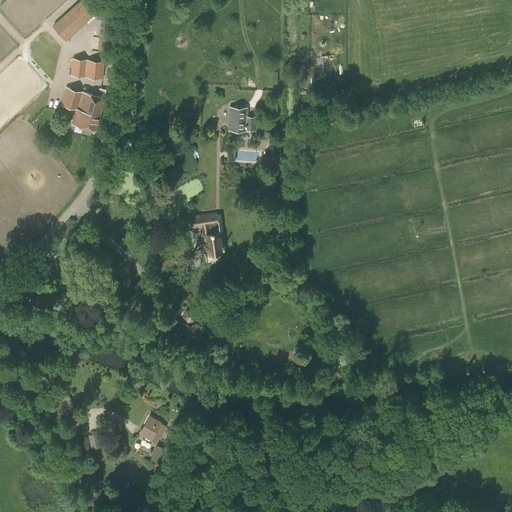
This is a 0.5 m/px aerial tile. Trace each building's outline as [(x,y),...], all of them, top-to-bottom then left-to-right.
[(84,0),(79,0),(52,25),(66,40),(97,13),(84,0)] [(102,14),(100,36),(109,36),(111,15),(102,14)] [(105,61),(73,57),(70,75),(103,78),(105,61)] [(75,108),(71,123),(95,130),(104,97),(106,89),(99,87),(96,95),(66,87),(61,105),(75,108)] [(256,116),(246,116),(246,108),(230,107),(228,130),(245,131),(245,129),(256,130),(256,116)] [(227,149),(226,161),(234,162),(235,149),(227,149)] [(187,218),(186,218),(187,228),(201,226),(205,254),(225,251),(221,224),(220,216),(217,216),(217,211),(187,216),(187,218)] [(180,321),(175,333),(194,341),(198,343),(202,332),(198,331),(199,329),(191,326),(180,321)] [(149,417),(139,434),(150,441),(156,443),(165,426),(160,423),(149,417)] [(157,445),(150,459),(159,464),(166,450),(157,445)]
